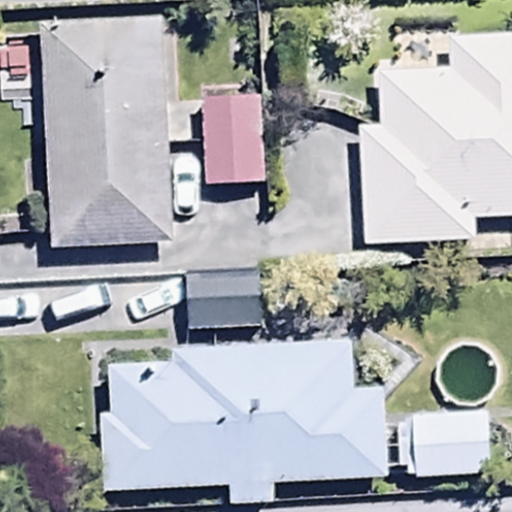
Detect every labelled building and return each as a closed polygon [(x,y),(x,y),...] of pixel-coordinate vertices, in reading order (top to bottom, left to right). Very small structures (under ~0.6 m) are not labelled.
[(160,30),(40,33),(46,261),(149,258),(149,249),(166,249),(160,30)] [(359,130),(361,254),(471,252),(470,229),(511,228),(511,40),(443,42),(443,76),(372,77),(373,130),(359,130)] [(259,103),(197,105),(199,195),(261,193),(259,103)] [(255,280),(180,283),(182,342),(258,339),(255,280)] [(94,426),(96,500),(224,495),(224,511),(259,511),(268,511),(267,491),(385,486),(381,398),(350,399),(348,351),(169,358),(169,374),(104,376),(106,425),(94,426)] [(487,425),(411,426),(412,485),(487,484),(487,425)]
